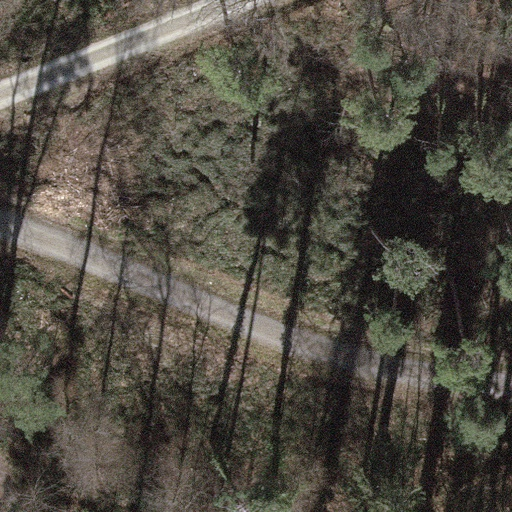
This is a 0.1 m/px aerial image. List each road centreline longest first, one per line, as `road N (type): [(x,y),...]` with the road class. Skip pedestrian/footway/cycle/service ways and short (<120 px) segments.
road 1 (track): [(0,224),(284,345),(398,377),(511,391)]
road 2 (track): [(236,0),(0,98)]
